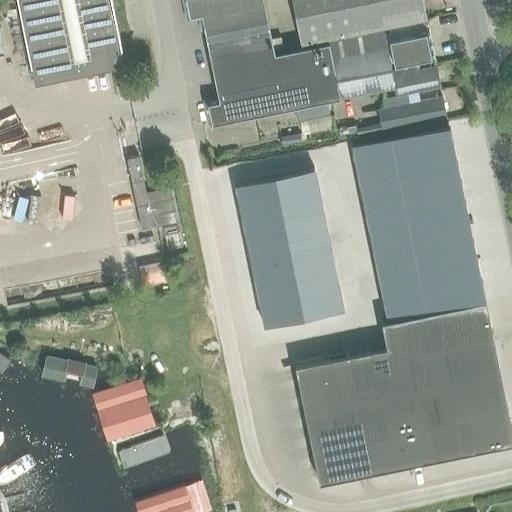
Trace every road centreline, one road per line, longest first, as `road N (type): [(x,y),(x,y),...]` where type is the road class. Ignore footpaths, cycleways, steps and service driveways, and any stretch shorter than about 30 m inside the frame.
road 1 (unclassified): [(323,511),(263,479),(152,0)]
road 2 (unknown): [(252,292),(239,226),(299,199),(394,186),(410,246),(363,265)]
road 3 (unclassified): [(471,0),(511,195)]
road 4 (unclassified): [(511,482),(370,511)]
